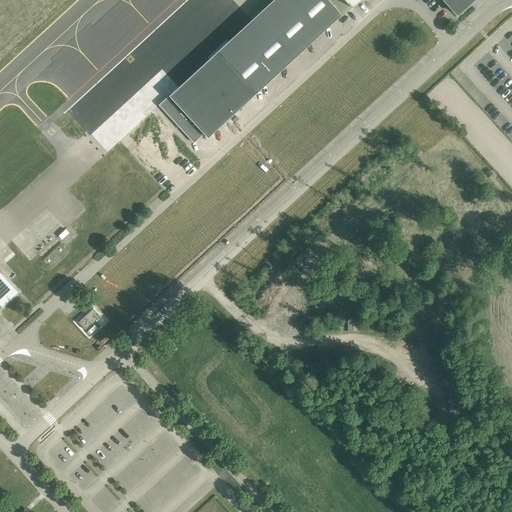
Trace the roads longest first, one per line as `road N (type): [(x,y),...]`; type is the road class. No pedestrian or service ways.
road 1 (unclassified): [(23,337),(389,0)]
road 2 (unclassified): [(122,352),(452,47)]
road 3 (track): [(202,279),(264,334),(293,341),(404,337),(425,354),(444,401)]
road 4 (unclassified): [(122,352),(268,511)]
